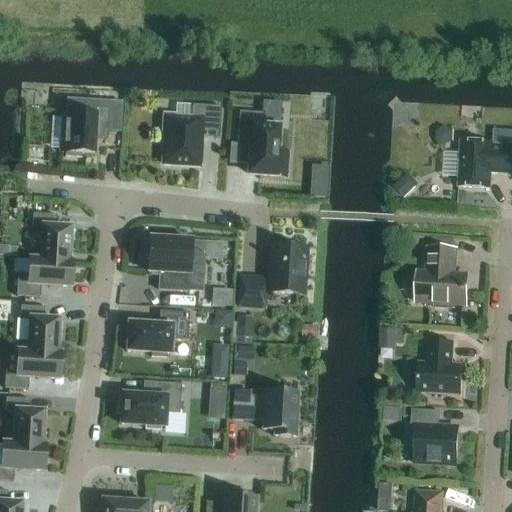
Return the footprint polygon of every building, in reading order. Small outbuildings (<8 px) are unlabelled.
[(194,107),(193,118),(178,117),(178,116),(165,115),(162,168),(203,170),(205,139),(219,140),(221,109),(194,107)] [(83,112),(67,112),(67,114),(62,114),(60,155),(65,156),(65,159),(82,160),(82,156),(93,157),(94,142),(107,143),(109,113),(96,112),(96,118),(83,117),(83,112)] [(265,116),(240,115),(239,149),(248,149),(246,180),(288,180),(289,154),(280,154),(281,129),(264,128),(265,116)] [(492,175),(511,175),(511,147),(493,147),(493,144),(461,143),(459,188),(491,190),(492,175)] [(32,262),(69,264),(71,230),(57,229),(57,217),(33,216),(33,228),(44,229),(42,252),(32,252),(32,262)] [(187,238),(172,237),(172,240),(149,239),(147,275),(159,276),(159,292),(204,295),(207,244),(187,243),(187,238)] [(308,251),(268,250),(267,279),(239,278),(238,311),(266,312),(267,298),(307,300),(308,251)] [(454,277),(455,251),(429,250),(428,275),(419,275),(417,303),(435,304),(434,309),(448,310),(448,305),(466,306),(468,277),(454,277)] [(69,264),(32,262),(31,262),(30,276),(18,275),(17,298),(41,299),(42,287),(72,289),(73,264),(69,264)] [(215,290),(215,305),(232,304),(232,289),(215,290)] [(20,344),(19,354),(57,356),(59,322),(44,322),(45,309),(21,308),(20,321),(31,321),(30,345),(20,344)] [(190,343),(192,315),(162,313),(161,327),(130,325),(130,329),(126,329),(125,344),(129,344),(129,353),(153,355),(153,359),(169,360),(169,356),(173,356),(174,342),(190,343)] [(237,315),(236,337),(254,337),(255,315),(237,315)] [(381,328),(381,345),(404,345),(405,328),(381,328)] [(453,366),(454,344),(429,343),(428,364),(419,364),(417,394),(461,397),(463,366),(453,366)] [(214,376),(229,376),(229,345),(215,345),(214,376)] [(235,348),(233,378),(246,378),(246,367),(255,367),(255,349),(235,348)] [(57,356),(19,354),(7,353),(5,390),(29,392),(30,379),(60,381),(61,356),(57,356)] [(118,415),(122,416),(121,426),(146,428),(146,432),(161,433),(161,429),(165,429),(166,415),(180,416),(182,386),(152,384),(151,398),(123,396),(123,400),(119,400),(118,415)] [(235,392),(233,417),(233,422),(249,423),(249,421),(264,421),(264,432),(275,433),(275,439),(295,440),(297,396),(266,394),(266,400),(251,399),(251,393),(235,392)] [(5,436),(4,446),(42,448),(44,414),(30,413),(30,401),(6,400),(5,412),(16,413),(15,436),(5,436)] [(439,429),(440,413),(413,412),(412,428),(417,429),(415,464),(457,467),(459,430),(439,429)] [(42,448),(4,446),(2,470),(0,469),(0,482),(13,483),(15,471),(45,473),(46,448),(42,448)] [(0,511),(21,511),(22,506),(8,505),(8,493),(0,492),(0,511)] [(441,511),(442,495),(417,494),(416,511),(441,511)] [(223,511),(255,511),(257,501),(242,500),(243,496),(225,495),(223,511)] [(150,502),(101,499),(99,511),(152,511),(152,506),(150,506),(150,502)]
